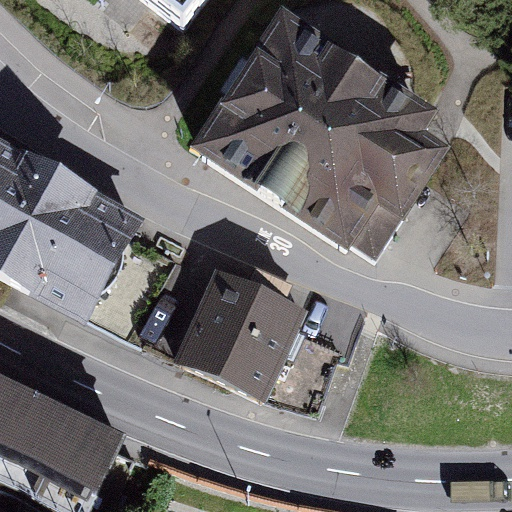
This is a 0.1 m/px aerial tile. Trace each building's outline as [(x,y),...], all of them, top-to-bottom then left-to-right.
[(123,0),(177,46),(209,0),(123,0)] [(285,39),(211,158),(375,266),(436,172),(425,160),(417,152),(436,133),(285,39)] [(158,229),(0,146),(0,274),(105,330),(158,229)] [(305,317),(220,282),(183,370),(313,424),(337,365),(345,368),(365,321),(313,299),(305,317)] [(92,511),(124,452),(0,377),(0,496),(32,511),(92,511)]
